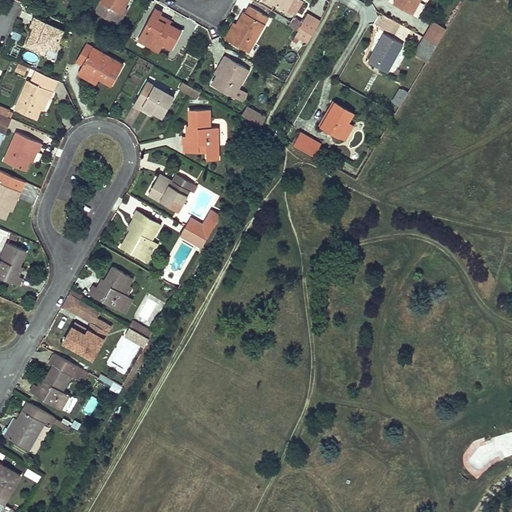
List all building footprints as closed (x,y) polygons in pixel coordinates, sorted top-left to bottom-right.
[(100,0),(95,11),(115,22),(123,7),(127,0),(100,0)] [(268,0),(286,10),(291,0),(268,0)] [(302,0),(291,0),(286,10),(296,16),(305,2),(302,0)] [(395,0),(394,3),(413,14),(421,0),(395,0)] [(237,24),(228,39),(249,51),(268,17),(249,6),(246,13),(244,12),(237,24)] [(123,7),(115,22),(118,24),(126,9),(123,7)] [(169,24),(158,19),(160,15),(162,12),(155,8),(138,39),(153,48),(157,40),(172,48),(181,31),(169,24)] [(77,12),(74,21),(81,24),(85,17),(77,12)] [(300,26),(313,33),(320,20),(307,13),(303,21),(300,26)] [(160,15),(158,19),(169,24),(170,21),(160,15)] [(26,47),(30,48),(33,47),(36,48),(37,51),(42,54),(45,46),(52,49),(61,27),(36,16),(30,29),(34,30),(26,47)] [(293,22),(300,26),(303,21),(296,17),(293,22)] [(225,37),(228,39),(237,24),(234,22),(225,37)] [(434,22),(424,37),(438,45),(447,29),(434,22)] [(308,42),(313,33),(300,26),(298,30),(295,34),(308,42)] [(385,34),(370,62),(389,73),(404,45),(385,34)] [(424,37),(415,53),(428,61),(438,45),(424,37)] [(78,73),(89,80),(92,74),(98,78),(112,86),(123,65),(102,53),(100,57),(91,52),(93,48),(86,44),(76,61),(82,65),(78,73)] [(13,45),(11,55),(18,56),(20,47),(13,45)] [(102,53),(93,48),(91,52),(100,57),(102,53)] [(26,52),(24,59),(35,61),(37,54),(26,52)] [(223,65),(217,74),(212,83),(233,96),(238,87),(249,69),(225,55),(220,63),(223,65)] [(17,63),(14,71),(25,75),(28,67),(17,63)] [(220,63),(214,72),(217,74),(223,65),(220,63)] [(37,71),(33,80),(54,89),(58,80),(37,71)] [(92,74),(89,80),(96,84),(98,78),(92,74)] [(37,118),(41,108),(46,97),(49,99),(50,99),(53,92),(28,80),(16,109),(37,118)] [(140,108),(141,108),(142,105),(153,111),(162,116),(174,97),(147,81),(133,105),(140,108)] [(182,81),(179,88),(188,92),(191,86),(187,83),(182,81)] [(191,86),(188,92),(196,97),(200,91),(191,86)] [(243,102),(249,93),(238,87),(233,96),(243,102)] [(401,107),(409,93),(401,89),(393,102),(401,107)] [(46,97),(41,108),(44,110),(49,99),(46,97)] [(320,124),(324,127),(333,112),(331,111),(336,103),(333,101),(320,124)] [(333,112),(324,127),(339,136),(347,122),(353,113),(336,103),(331,111),(333,112)] [(10,110),(0,105),(0,112),(2,113),(4,114),(8,116),(10,112),(10,110)] [(142,105),(141,108),(151,114),(153,111),(142,105)] [(246,106),(242,114),(248,118),(252,110),(246,106)] [(191,125),(191,135),(186,135),(183,135),(183,144),(185,144),(185,153),(208,153),(208,161),(219,161),(219,127),(211,127),(210,109),(191,110),(191,125)] [(0,132),(6,135),(13,118),(11,118),(8,116),(4,114),(2,113),(0,116),(0,132)] [(347,122),(339,136),(345,140),(354,126),(347,122)] [(301,132),(294,144),(314,155),(321,143),(301,132)] [(25,171),(29,161),(34,150),(37,151),(38,152),(41,144),(16,133),(4,161),(25,171)] [(0,216),(4,218),(8,209),(14,197),(17,199),(18,199),(21,191),(25,182),(1,170),(0,171),(0,216)] [(171,185),(158,177),(149,193),(178,210),(193,183),(177,173),(172,181),(171,185)] [(160,174),(158,177),(171,185),(172,181),(160,174)] [(14,197),(8,209),(11,210),(17,199),(14,197)] [(212,209),(203,224),(213,229),(221,215),(212,209)] [(137,219),(131,229),(122,247),(141,258),(152,239),(160,223),(137,210),(133,217),(134,217),(137,219)] [(134,217),(128,228),(131,229),(137,219),(134,217)] [(187,226),(208,238),(213,229),(203,224),(192,218),(187,226)] [(202,248),(208,238),(187,226),(182,235),(202,248)] [(150,263),(161,244),(152,239),(141,258),(150,263)] [(19,265),(26,250),(9,242),(1,259),(0,258),(0,276),(19,285),(22,277),(18,276),(15,274),(19,265)] [(100,289),(97,287),(94,285),(89,293),(120,310),(128,296),(122,292),(130,276),(113,266),(105,281),(100,289)] [(70,293),(69,293),(83,301),(85,296),(72,289),(70,293)] [(128,296),(120,310),(124,312),(132,298),(128,296)] [(85,334),(72,327),(63,342),(92,359),(108,333),(92,323),(87,330),(85,334)] [(74,323),(72,327),(85,334),(87,330),(74,323)] [(138,325),(136,328),(149,336),(151,332),(138,325)] [(41,388),(38,386),(35,384),(30,392),(60,409),(69,395),(62,391),(71,375),(93,387),(98,378),(55,353),(50,362),(54,365),(46,379),(41,388)] [(93,416),(99,401),(90,397),(83,412),(93,416)] [(11,430),(9,428),(5,435),(28,449),(43,423),(49,426),(51,422),(54,416),(28,401),(18,419),(11,430)] [(67,431),(70,425),(54,416),(51,422),(67,431)] [(15,417),(9,428),(11,430),(18,419),(15,417)] [(0,501),(4,503),(21,475),(0,462),(0,501)] [(37,481),(41,475),(35,472),(31,478),(37,481)]
